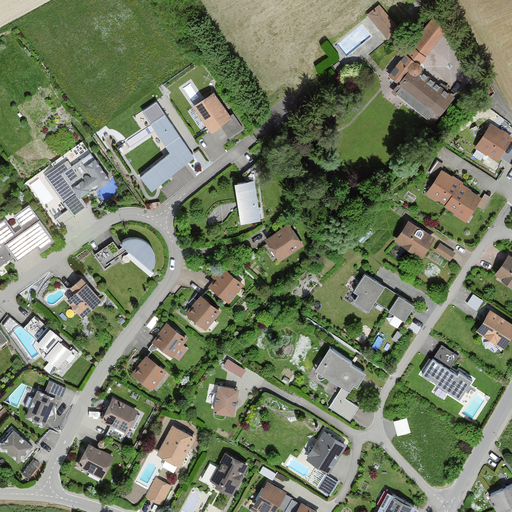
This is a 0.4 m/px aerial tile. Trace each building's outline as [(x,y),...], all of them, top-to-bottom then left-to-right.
[(399,30),(378,6),(366,17),(386,41),(399,30)] [(424,68),(423,66),(421,64),(447,34),(432,21),(388,74),(399,84),(393,92),(433,126),(455,100),(423,74),(424,72),(424,70),(424,68)] [(229,118),(215,94),(194,106),(212,135),(221,130),(226,139),(241,129),(233,115),(229,118)] [(196,159),(164,115),(150,126),(171,155),(140,177),(152,192),(196,159)] [(498,162),(511,139),(511,138),(491,126),(477,149),(498,162)] [(127,148),(124,144),(117,148),(120,153),(127,148)] [(94,161),(89,154),(71,167),(68,162),(44,179),(67,212),(55,220),(59,227),(87,208),(81,199),(91,192),(90,191),(97,186),(100,189),(112,181),(97,159),(94,161)] [(465,224),(482,199),(442,172),(425,197),(436,204),(437,203),(455,215),(454,217),(465,224)] [(259,222),(254,183),(237,185),(241,224),(259,222)] [(41,253),(56,242),(29,205),(12,217),(20,228),(13,233),(5,220),(0,223),(0,267),(14,258),(17,262),(37,248),(41,253)] [(436,240),(409,223),(395,243),(422,261),(436,240)] [(303,246),(290,225),(265,241),(278,262),(303,246)] [(123,241),(120,243),(124,246),(118,250),(112,242),(93,255),(103,269),(129,251),(130,252),(127,255),(151,277),(155,274),(152,272),(153,270),(155,267),(155,262),(155,256),(153,250),(151,247),(148,243),(143,241),(139,239),(135,239),(131,239),(128,239),(123,241)] [(454,254),(439,246),(435,254),(450,262),(454,254)] [(511,289),(511,256),(510,255),(494,277),(511,289)] [(243,287),(220,266),(211,276),(215,280),(208,288),(227,304),(243,287)] [(366,275),(354,293),(359,296),(355,303),(370,313),(386,288),(366,275)] [(82,319),(103,302),(83,278),(70,289),(74,294),(67,301),(82,319)] [(483,302),(473,295),(466,306),(475,312),(483,302)] [(222,313),(201,296),(185,314),(205,332),(222,313)] [(416,307),(400,297),(389,312),(405,323),(416,307)] [(511,339),(511,324),(491,311),(477,333),(505,351),(511,339)] [(36,312),(24,325),(34,334),(46,321),(36,312)] [(187,339),(167,324),(152,343),(173,358),(187,339)] [(51,330),(38,345),(48,355),(44,359),(57,370),(72,353),(61,344),(63,341),(51,330)] [(459,357),(442,346),(422,376),(460,402),(474,381),(461,373),(459,377),(450,371),(459,357)] [(354,363),(331,348),(316,371),(342,388),(329,409),(350,422),(358,409),(345,400),(349,393),(351,394),(355,388),(358,390),(368,375),(353,365),(354,363)] [(166,372),(146,356),(131,375),(152,391),(166,372)] [(245,370),(228,360),(223,367),(240,378),(245,370)] [(65,391),(48,384),(44,394),(38,392),(26,417),(51,428),(61,406),(59,405),(65,391)] [(239,390),(219,387),(215,414),(234,417),(239,390)] [(138,412),(114,399),(102,422),(126,435),(138,412)] [(411,435),(407,418),(393,422),(396,438),(411,435)] [(196,439),(172,427),(157,456),(180,468),(196,439)] [(33,448),(13,432),(0,448),(21,464),(33,448)] [(347,447),(323,433),(307,459),(330,474),(347,447)] [(113,458),(90,445),(77,468),(100,481),(113,458)] [(232,497),(249,466),(225,454),(217,469),(210,465),(201,481),(211,487),(211,485),(232,497)] [(38,467),(31,462),(21,475),(29,480),(38,467)] [(337,484),(324,476),(316,489),(329,497),(337,484)] [(170,488),(156,480),(146,499),(160,507),(170,488)] [(282,511),(283,511),(291,499),(286,496),(287,494),(267,483),(253,508),(260,511),(277,511),(278,510),(282,511)] [(511,511),(511,486),(491,495),(497,511),(511,511)] [(418,511),(420,510),(389,493),(378,511),(418,511)] [(316,511),(301,504),(300,505),(292,501),(285,511),(316,511)]
